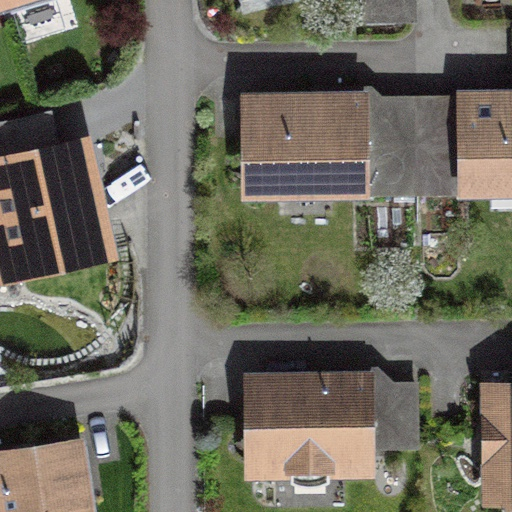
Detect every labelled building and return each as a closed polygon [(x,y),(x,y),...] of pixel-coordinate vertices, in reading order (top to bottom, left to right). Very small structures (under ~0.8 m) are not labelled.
[(359,0),(358,20),(415,17),(414,0),(359,0)] [(511,94),(465,95),(466,179),(511,178),(511,94)] [(361,101),(254,102),(255,182),(362,181),(361,101)] [(91,173),(85,148),(0,166),(0,215),(2,223),(0,223),(0,277),(109,254),(91,173)] [(320,378),(247,379),(249,469),(369,467),(368,377),(320,378)] [(511,393),(491,394),(494,496),(511,495),(511,393)] [(24,457),(0,460),(0,483),(4,511),(91,511),(82,448),(24,457)]
